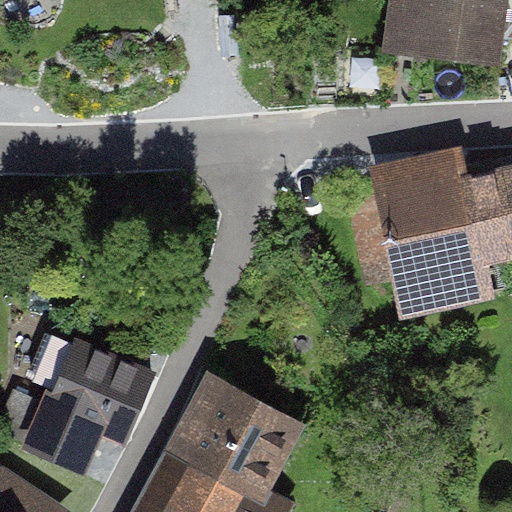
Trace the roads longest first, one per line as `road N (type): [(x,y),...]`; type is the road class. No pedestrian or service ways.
road 1 (unclassified): [(104,511),(223,286),(250,211),(250,136)]
road 2 (residential): [(250,136),(511,129)]
road 3 (residential): [(0,153),(250,136)]
